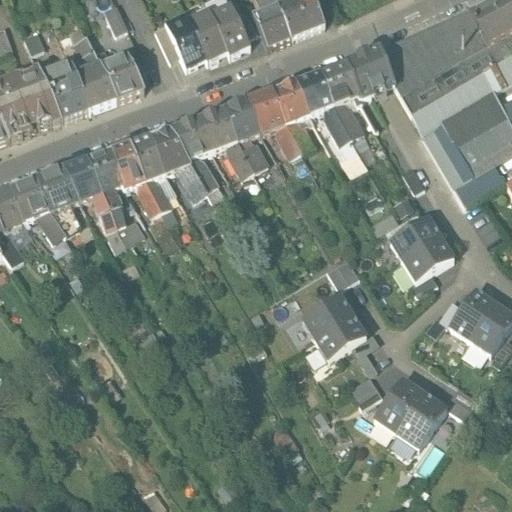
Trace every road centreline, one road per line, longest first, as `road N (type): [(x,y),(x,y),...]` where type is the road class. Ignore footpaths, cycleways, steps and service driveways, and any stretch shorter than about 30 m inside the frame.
road 1 (residential): [(358,48),(477,271)]
road 2 (residential): [(358,48),(168,120)]
road 3 (residential): [(168,120),(0,177)]
road 4 (residential): [(168,120),(124,0)]
